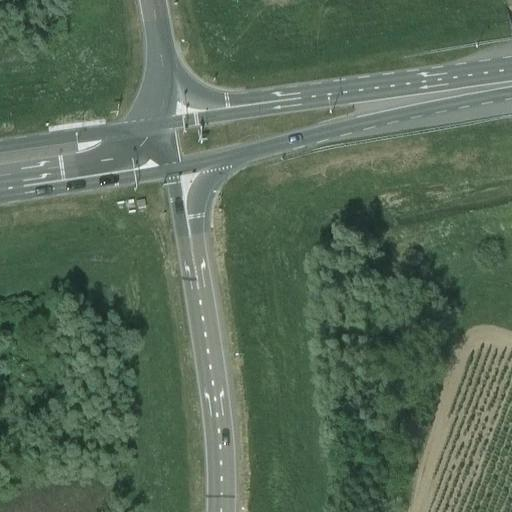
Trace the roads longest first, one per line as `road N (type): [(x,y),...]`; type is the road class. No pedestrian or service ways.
road 1 (primary): [(173,170),(511,86)]
road 2 (motorway): [(213,511),(211,432),(173,170)]
road 3 (primary): [(511,82),(477,80),(171,123)]
road 4 (primary): [(0,197),(173,170)]
road 5 (primary): [(171,123),(0,147)]
road 6 (motorway): [(171,123),(158,0)]
